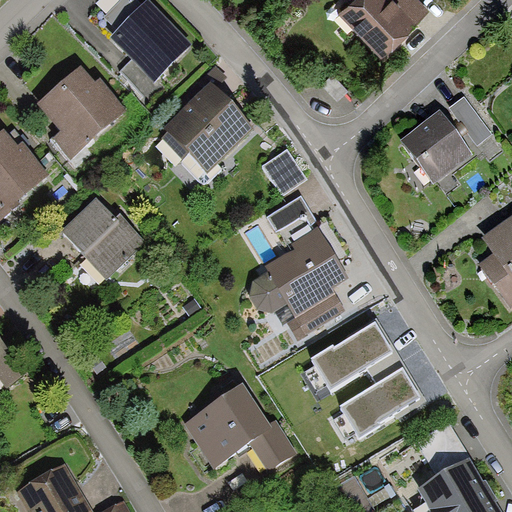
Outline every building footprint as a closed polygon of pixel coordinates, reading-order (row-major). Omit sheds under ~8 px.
[(123,0),(122,0),(101,22),(114,35),(109,40),(151,81),(186,46),(145,6),(137,13),(123,0)] [(425,6),(419,0),(348,0),(338,11),(378,52),(425,6)] [(84,67),(39,105),(57,126),(44,137),(63,160),(121,111),(84,67)] [(211,91),(166,132),(204,174),(249,133),(211,91)] [(439,116),(400,145),(429,184),(469,155),(439,116)] [(8,134),(0,140),(0,217),(46,179),(8,134)] [(300,179),(284,153),(260,168),(277,194),(300,179)] [(116,225),(96,204),(59,239),(104,285),(146,246),(121,220),(116,225)] [(346,277),(296,204),(270,222),(288,249),(259,270),(263,275),(250,284),(245,299),(255,312),(270,315),(283,306),(303,336),(339,312),(325,291),(346,277)] [(511,305),(511,219),(482,241),(493,256),(478,266),(508,308),(511,305)] [(23,374),(0,348),(0,390),(2,393),(23,374)] [(240,390),(180,427),(207,472),(246,448),(263,474),(293,455),(275,427),(266,432),(240,390)] [(495,511),(447,429),(415,448),(435,481),(416,493),(427,511),(495,511)] [(82,511),(57,469),(18,492),(29,511),(82,511)]
